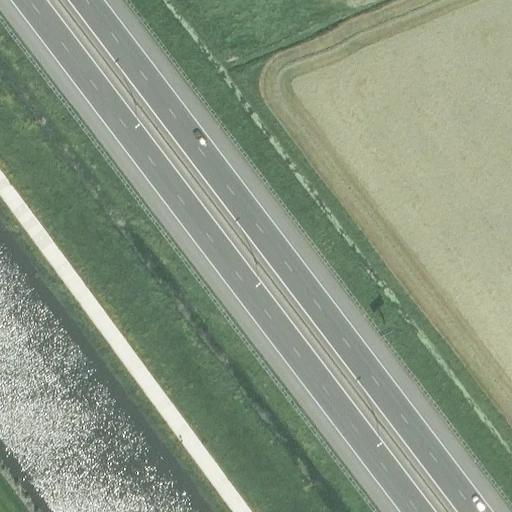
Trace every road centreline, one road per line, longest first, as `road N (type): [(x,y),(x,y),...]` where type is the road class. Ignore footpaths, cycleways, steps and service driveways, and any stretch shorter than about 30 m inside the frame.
road 1 (motorway): [(22,0),(411,511)]
road 2 (motorway): [(477,511),(89,0)]
